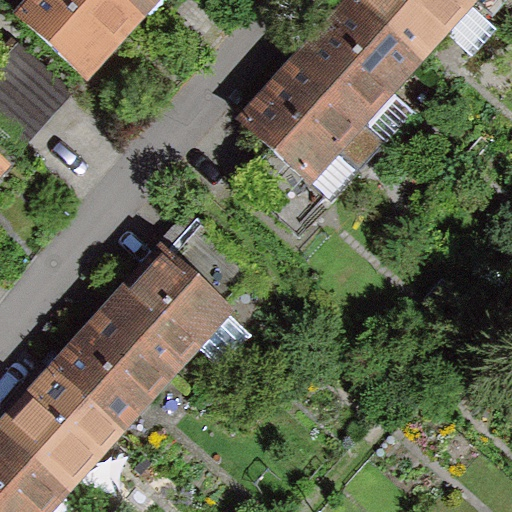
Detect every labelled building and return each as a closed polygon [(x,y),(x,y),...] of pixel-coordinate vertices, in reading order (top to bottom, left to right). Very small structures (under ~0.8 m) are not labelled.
[(103,0),(31,0),(5,29),(84,94),(139,31),(103,0)] [(103,0),(139,31),(166,0),(103,0)] [(380,0),(353,0),(301,60),(374,123),(438,50),(380,0)] [(380,0),(438,50),(481,0),(380,0)] [(301,60),(236,134),(309,197),(374,123),(301,60)] [(156,265),(101,324),(164,382),(219,323),(156,265)] [(101,324),(46,382),(109,441),(164,382),(101,324)] [(46,382),(0,431),(0,449),(53,500),(109,441),(46,382)] [(0,449),(0,511),(41,511),(53,500),(0,449)]
